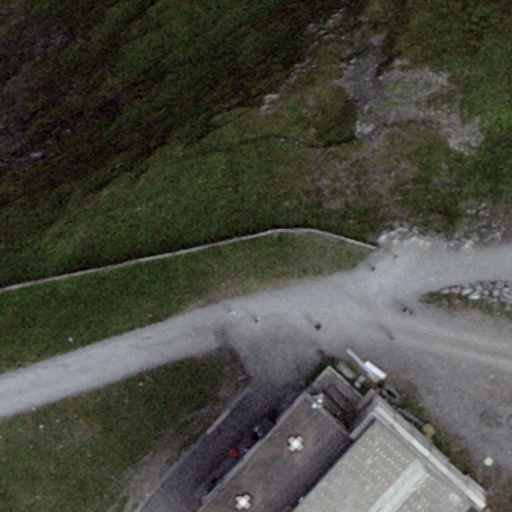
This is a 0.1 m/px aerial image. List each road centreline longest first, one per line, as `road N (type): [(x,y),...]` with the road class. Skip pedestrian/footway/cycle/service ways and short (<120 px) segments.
road 1 (track): [(0,397),(309,298)]
road 2 (track): [(158,511),(317,329),(309,298)]
road 3 (track): [(309,298),(511,258)]
road 4 (track): [(511,334),(392,297),(376,281)]
